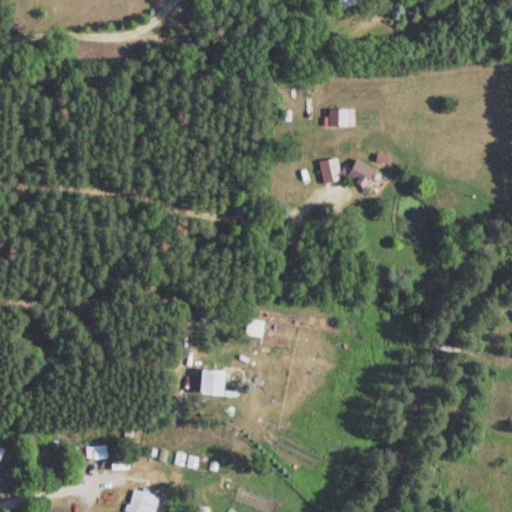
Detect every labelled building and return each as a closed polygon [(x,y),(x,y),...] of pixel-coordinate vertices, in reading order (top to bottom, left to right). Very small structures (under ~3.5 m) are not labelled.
[(350,127),(350,109),(324,109),(324,127),(350,127)] [(335,168),(333,158),(315,161),(320,184),(338,180),(338,178),(349,176),(352,187),(367,184),(362,163),(335,168)] [(260,320),(244,318),(242,335),(258,337),(260,320)] [(220,370),(197,369),(196,394),(219,395),(220,370)] [(103,445),(82,445),(83,460),(103,459),(103,445)] [(151,511),(155,495),(128,489),(123,511),(151,511)]
